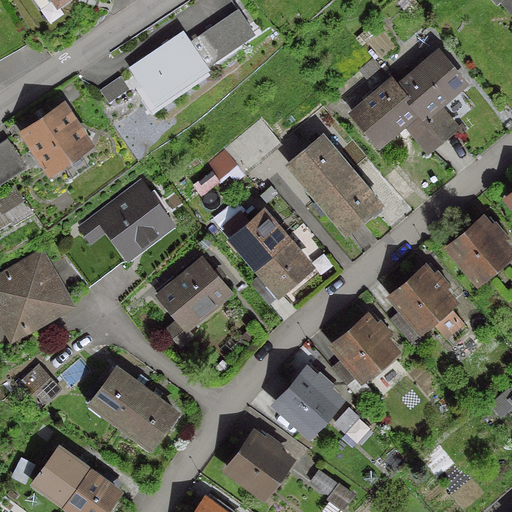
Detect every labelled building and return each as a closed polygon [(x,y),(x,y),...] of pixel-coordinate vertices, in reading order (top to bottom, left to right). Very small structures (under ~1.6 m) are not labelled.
[(511,0),(500,0),(511,14),(511,0)] [(186,43),(180,34),(131,68),(154,102),(203,68),(252,34),(236,10),(186,43)] [(462,84),(436,53),(397,86),(440,138),(452,128),(435,107),(462,84)] [(358,70),(365,79),(378,67),(371,59),(358,70)] [(377,145),(404,122),(427,149),(440,138),(397,86),(391,79),(350,114),(377,145)] [(96,97),(103,110),(129,94),(121,81),(96,97)] [(87,143),(61,106),(22,133),(47,170),(87,143)] [(223,149),(243,173),(278,144),(258,120),(223,149)] [(286,163),(316,198),(349,171),(319,135),(286,163)] [(346,234),(379,206),(349,171),(316,198),(346,234)] [(140,184),(96,218),(125,256),(169,222),(140,184)] [(253,265),(284,239),(260,211),(229,237),(253,265)] [(505,237),(493,223),(488,227),(481,219),(447,247),(476,281),(509,253),(500,241),(505,237)] [(248,283),(265,304),(308,267),(284,239),(253,265),(260,273),(248,283)] [(17,322),(21,329),(45,316),(46,317),(66,305),(38,257),(0,278),(0,316),(5,324),(11,320),(17,322)] [(184,329),(228,292),(200,259),(156,296),(184,329)] [(430,276),(423,267),(389,296),(400,310),(389,320),(411,347),(423,337),(418,330),(430,320),(444,337),(461,323),(447,306),(452,302),(442,290),(447,286),(435,272),(430,276)] [(384,339),(389,335),(377,320),(372,325),(365,317),(331,345),(357,375),(344,385),(359,402),(371,392),(360,379),(394,350),(384,339)] [(40,406),(58,389),(37,366),(18,383),(40,406)] [(120,424),(144,392),(114,369),(90,402),(120,424)] [(312,378),(304,370),(275,403),(307,433),(337,400),(326,390),(330,385),(317,373),(312,378)] [(150,446),(174,414),(144,392),(120,424),(150,446)] [(342,432),(356,417),(347,409),(334,424),(342,432)] [(260,440),(252,433),(226,469),(262,495),(288,460),(276,451),(280,445),(264,434),(260,440)] [(33,481),(63,503),(87,470),(56,449),(33,481)] [(102,511),(117,492),(87,470),(63,503),(75,511),(102,511)] [(349,494),(317,470),(309,482),(341,506),(349,494)] [(194,511),(231,511),(232,511),(218,502),(214,507),(204,500),(194,511)]
